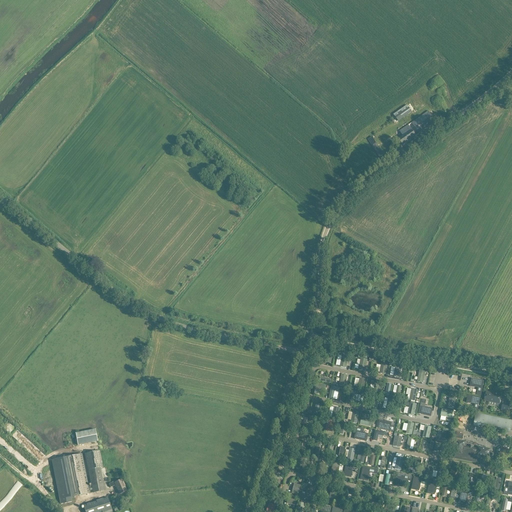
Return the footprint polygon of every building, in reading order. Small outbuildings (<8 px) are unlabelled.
[(395,124),(415,110),(410,103),(407,105),(405,103),(391,113),(392,115),(390,117),(395,124)] [(436,122),(433,118),(428,111),(399,131),(402,135),(397,138),(403,146),(436,122)] [(376,143),(372,146),(377,153),(379,157),(380,157),(383,155),(381,150),(376,143)] [(348,357),(342,356),(339,366),(345,368),(348,357)] [(367,359),(361,358),(358,369),(365,370),(367,359)] [(388,364),(381,362),(379,374),(386,375),(388,364)] [(399,379),(401,366),(396,365),(393,377),(399,379)] [(423,384),(426,372),(419,371),(417,382),(423,384)] [(345,387),(348,375),(341,374),(339,385),(345,387)] [(366,380),(359,379),(357,389),(364,391),(366,380)] [(471,379),(470,386),(471,386),(471,387),(473,387),(474,387),(482,388),(484,381),(471,379)] [(379,382),(372,381),(371,385),(374,386),(373,392),(377,392),(379,382)] [(325,392),(327,385),(316,383),(314,390),(325,392)] [(389,395),(391,385),(384,384),(382,394),(389,395)] [(341,391),(335,389),(333,398),(339,399),(341,391)] [(415,402),(418,391),(412,389),(409,401),(415,402)] [(359,393),(353,392),(351,401),(357,403),(359,393)] [(484,401),(499,404),(501,395),(486,392),(484,401)] [(468,395),(467,402),(468,403),(470,404),(471,403),(479,405),(480,398),(468,395)] [(378,409),(380,397),(373,396),(371,407),(378,409)] [(454,409),(456,397),(450,396),(447,408),(454,409)] [(392,412),(395,399),(388,397),(385,410),(392,412)] [(417,405),(410,403),(408,415),(414,416),(417,405)] [(511,405),(503,404),(501,411),(511,413),(511,407),(511,405)] [(420,406),(419,414),(431,416),(432,409),(431,409),(431,408),(429,408),(428,408),(420,406)] [(331,418),(337,420),(340,408),(334,407),(331,418)] [(454,419),(455,411),(442,408),(440,416),(454,419)] [(350,423),(357,424),(359,412),(353,411),(350,423)] [(305,416),(298,414),(296,423),(303,425),(305,416)] [(511,420),(477,414),(475,424),(510,431),(510,430),(511,430),(511,425),(511,420)] [(373,420),(362,418),(361,425),(372,427),(373,420)] [(333,433),(335,422),(328,420),(326,431),(333,433)] [(379,420),(378,428),(390,431),(392,423),(391,423),(390,422),(388,422),(379,420)] [(412,435),(414,423),(408,422),(406,434),(412,435)] [(429,439),(432,428),(425,426),(423,438),(429,439)] [(95,429),(75,433),(78,446),(97,442),(95,429)] [(444,429),(441,441),(447,442),(449,430),(444,429)] [(391,436),(392,433),(384,431),(382,440),(388,441),(389,436),(391,436)] [(356,432),(355,439),(367,441),(368,434),(356,432)] [(456,440),(453,454),(454,454),(453,458),(475,462),(476,458),(478,458),(478,456),(489,458),(490,449),(477,447),(477,449),(472,448),(473,446),(470,445),(469,448),(464,447),(465,442),(462,441),(462,440),(463,440),(464,434),(455,432),(453,440),(456,440)] [(395,436),(393,446),(400,447),(401,442),(403,442),(404,440),(402,440),(402,437),(395,436)] [(309,452),(311,441),(307,440),(306,447),(302,446),(301,450),(309,452)] [(279,448),(278,451),(287,453),(289,442),(284,441),(283,449),(279,448)] [(501,447),(499,458),(506,459),(508,449),(501,447)] [(350,448),(347,460),(353,461),(355,449),(350,448)] [(104,487),(103,482),(100,468),(103,467),(100,450),(85,453),(91,486),(88,487),(82,454),(66,457),(74,497),(106,490),(105,486),(104,487)] [(306,455),(298,453),(296,463),(303,465),(306,455)] [(74,497),(66,457),(52,460),(61,504),(72,502),(71,497),(74,497)] [(414,458),(412,470),(413,471),(412,474),(416,474),(416,471),(419,472),(422,460),(414,458)] [(346,464),(344,476),(351,477),(351,476),(352,476),(352,474),(352,473),(353,465),(346,464)] [(30,477),(32,475),(24,467),(21,469),(30,477)] [(363,467),(361,479),(368,481),(370,473),(370,469),(363,467)] [(398,473),(395,486),(402,487),(403,486),(404,484),(403,483),(405,475),(398,473)] [(465,480),(464,486),(473,488),(475,475),(470,474),(469,481),(465,480)] [(482,480),(480,487),(487,489),(490,476),(482,475),(482,476),(481,478),(482,479),(482,480)] [(414,477),(412,489),(419,491),(419,489),(420,489),(420,487),(420,486),(424,487),(426,479),(425,479),(423,479),(414,477)] [(120,494),(124,492),(127,491),(121,478),(109,484),(110,488),(116,485),(120,494)] [(429,481),(427,493),(434,495),(434,494),(435,493),(435,492),(435,491),(436,486),(438,486),(439,482),(433,481),(433,482),(429,481)] [(298,495),(301,486),(295,484),(292,493),(298,495)] [(306,489),(304,498),(311,500),(314,487),(307,485),(306,486),(306,487),(305,489),(306,489)] [(461,491),(459,503),(466,505),(466,504),(467,503),(467,501),(468,492),(461,491)] [(83,506),(85,511),(104,511),(112,510),(108,498),(83,506)] [(369,506),(368,510),(376,511),(378,500),(371,498),(371,500),(370,502),(369,506)] [(273,511),(275,505),(269,503),(266,511),(273,511)]
